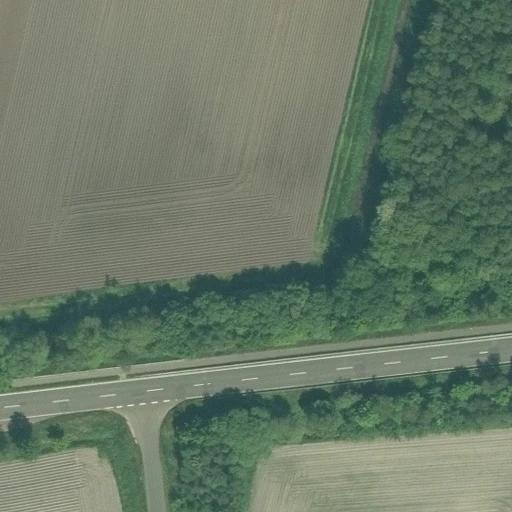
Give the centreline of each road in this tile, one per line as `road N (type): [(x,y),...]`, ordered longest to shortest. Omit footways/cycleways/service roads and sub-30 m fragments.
road 1 (tertiary): [(511,352),(146,395)]
road 2 (tertiary): [(146,395),(0,412)]
